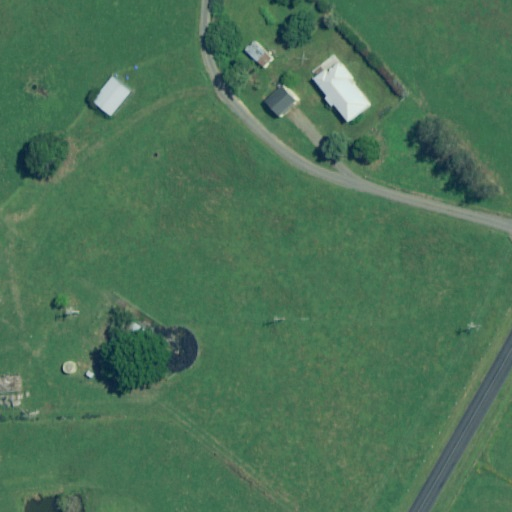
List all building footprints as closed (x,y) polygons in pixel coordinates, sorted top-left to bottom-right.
[(268,52),(256,41),(248,50),(259,61),(268,52)] [(312,74),(330,95),(327,97),(335,107),(338,105),(352,122),(373,106),(353,81),(355,79),(337,58),(328,65),(326,63),(312,74)] [(134,91),(115,76),(96,101),(114,116),(134,91)] [(300,98),(286,86),(270,105),(285,117),(300,98)] [(140,337),(149,343),(154,336),(128,318),(107,348),(124,360),(140,337)] [(75,360),(73,360),(72,360),(70,360),(69,360),(68,361),(67,362),(66,363),(65,364),(65,365),(64,366),(64,368),(64,369),(65,370),(65,371),(66,373),(67,373),(68,374),(70,375),(71,375),(72,375),(74,375),(75,374),(76,374),(77,373),(78,372),(79,371),(79,370),(80,368),(80,367),(80,366),(79,364),(78,363),(78,362),(77,361),(76,360),(75,360)] [(19,381),(14,381),(14,375),(0,376),(0,393),(11,393),(20,392),(19,381)]
